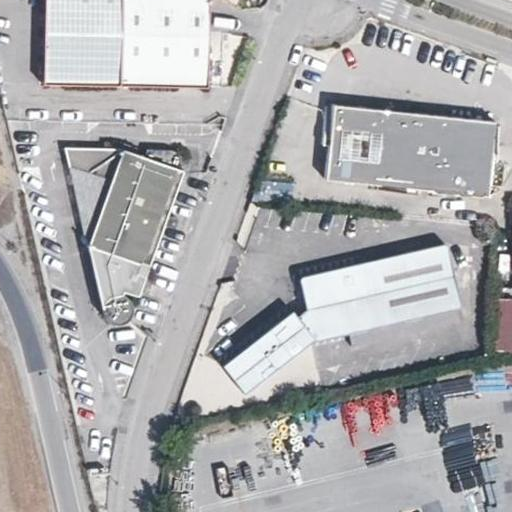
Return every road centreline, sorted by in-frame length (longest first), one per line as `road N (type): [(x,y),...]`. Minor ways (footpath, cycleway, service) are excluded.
road 1 (residential): [(133,511),(150,409),(301,0)]
road 2 (trunk): [(35,511),(0,245)]
road 3 (primary): [(77,511),(23,312),(0,269)]
road 4 (residential): [(373,0),(511,48)]
